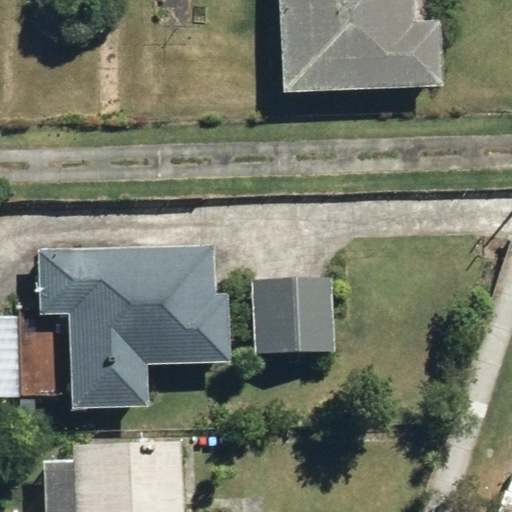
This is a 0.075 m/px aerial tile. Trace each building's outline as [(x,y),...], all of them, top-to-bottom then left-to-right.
[(429,0),(269,0),(275,98),(435,89),(429,0)] [(204,256),(26,254),(22,331),(58,333),(57,413),(139,414),(139,369),(219,370),(220,299),(204,298),(204,256)] [(326,290),(241,293),(243,365),(328,362),(326,290)] [(0,442),(6,442),(7,410),(11,324),(0,323),(0,442)] [(60,463),(30,464),(29,511),(170,511),(172,450),(61,449),(60,463)]
